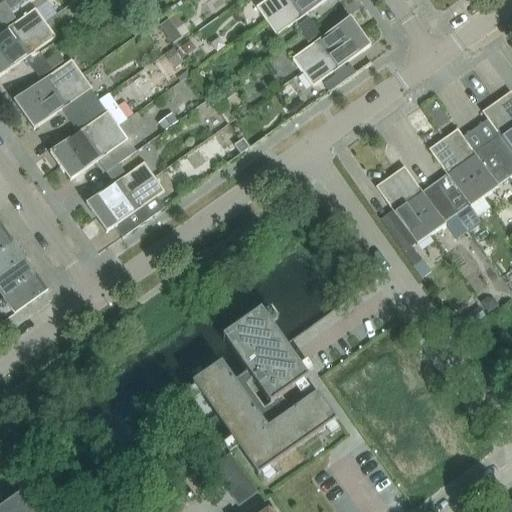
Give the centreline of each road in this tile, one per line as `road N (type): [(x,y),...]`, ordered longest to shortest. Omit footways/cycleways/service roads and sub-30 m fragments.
road 1 (residential): [(511,434),(308,148)]
road 2 (residential): [(95,298),(308,148)]
road 3 (residential): [(95,298),(0,164)]
road 4 (residential): [(308,148),(434,58)]
